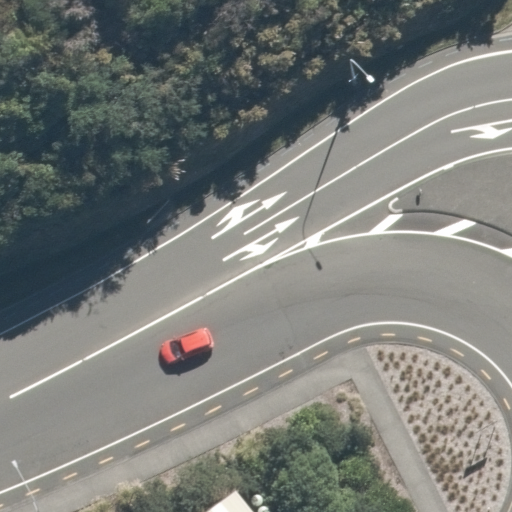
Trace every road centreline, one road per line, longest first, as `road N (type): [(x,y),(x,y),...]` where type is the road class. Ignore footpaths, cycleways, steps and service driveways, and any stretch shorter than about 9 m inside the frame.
road 1 (tertiary): [(180,306),(354,168),(420,130),(511,100)]
road 2 (tertiary): [(511,323),(470,288),(405,270),(180,306)]
road 3 (tertiary): [(180,306),(0,404)]
